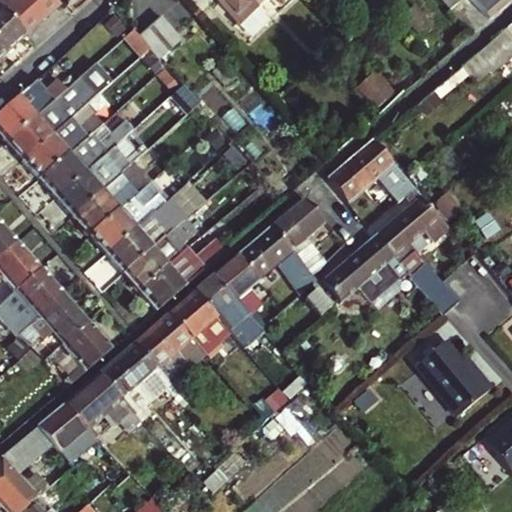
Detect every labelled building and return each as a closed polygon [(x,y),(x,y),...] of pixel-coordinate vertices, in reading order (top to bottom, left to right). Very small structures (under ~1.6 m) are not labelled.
[(15,0),(2,12),(24,37),(60,5),(55,0),(15,0)] [(210,0),(235,26),(252,10),(242,0),(210,0)] [(242,0),(252,10),(263,0),(242,0)] [(458,0),(440,0),(449,9),(458,0)] [(511,0),(474,0),(492,19),(511,0)] [(416,6),(404,17),(419,34),(431,23),(416,6)] [(24,37),(2,12),(0,9),(0,46),(6,53),(24,37)] [(159,18),(136,38),(147,50),(157,61),(179,40),(159,18)] [(511,24),(461,68),(474,83),(511,51),(511,24)] [(67,88),(5,143),(22,162),(70,119),(96,95),(79,76),(67,88)] [(0,113),(0,137),(5,143),(67,88),(57,77),(43,89),(36,81),(0,113)] [(382,80),(361,99),(377,116),(398,98),(382,80)] [(77,128),(70,119),(22,162),(38,180),(80,142),(86,137),(100,124),(92,115),(77,128)] [(38,180),(55,199),(103,156),(128,133),(121,124),(95,147),(86,137),(80,142),(38,180)] [(360,194),(371,184),(377,190),(382,186),(390,195),(385,200),(373,210),(361,221),(368,229),(382,217),(406,197),(413,190),(372,142),(354,157),(326,181),(356,216),(369,205),(360,194)] [(55,199),(71,217),(119,174),(131,164),(124,155),(112,166),(103,156),(55,199)] [(119,174),(71,217),(88,236),(132,197),(145,185),(149,181),(140,172),(127,183),(119,174)] [(158,191),(149,181),(145,185),(154,195),(158,191)] [(132,197),(88,236),(96,245),(105,255),(138,226),(153,212),(166,200),(158,191),(154,195),(145,185),(132,197)] [(382,186),(377,190),(385,200),(390,195),(382,186)] [(376,236),(394,258),(431,227),(438,235),(445,228),(413,190),(406,197),(413,204),(376,236)] [(444,195),(432,204),(448,221),(459,212),(444,195)] [(166,200),(153,212),(160,220),(173,208),(166,200)] [(304,240),(323,224),(303,200),(268,230),(289,254),(307,278),(319,269),(323,265),(304,240)] [(356,216),(361,221),(373,210),(369,205),(356,216)] [(122,273),(182,219),(183,219),(173,208),(160,220),(153,212),(138,226),(105,255),(122,273)] [(122,273),(138,291),(184,250),(179,245),(194,232),(182,219),(122,273)] [(0,225),(0,257),(16,243),(0,225)] [(283,277),(289,272),(303,293),(312,286),(307,278),(289,254),(268,230),(236,257),(258,283),(276,268),(283,277)] [(138,291),(156,311),(212,263),(226,252),(211,235),(190,253),(186,248),(184,250),(138,291)] [(321,283),(339,304),(358,288),(370,302),(392,283),(391,281),(396,277),(399,281),(408,273),(400,265),(394,258),(376,236),(363,247),(321,283)] [(16,243),(0,257),(0,274),(13,289),(15,292),(40,270),(30,260),(16,243)] [(249,292),(258,283),(236,257),(220,271),(212,278),(242,313),(248,319),(258,332),(265,326),(246,303),(253,297),(249,292)] [(410,278),(443,316),(459,301),(440,280),(426,264),(410,278)] [(29,308),(39,318),(63,297),(40,270),(15,292),(13,289),(0,301),(17,318),(29,308)] [(242,313),(212,278),(194,294),(216,319),(220,324),(224,329),(242,313)] [(318,316),(330,307),(315,289),(303,299),(318,316)] [(204,328),(216,319),(194,294),(168,316),(190,341),(198,351),(213,338),(204,328)] [(55,337),(63,345),(87,324),(63,297),(39,318),(28,327),(18,338),(27,346),(33,351),(45,339),(49,343),(55,337)] [(153,329),(134,345),(155,369),(169,385),(177,378),(174,373),(184,364),(175,353),(190,341),(168,316),(153,329)] [(18,338),(28,327),(20,320),(10,331),(18,338)] [(110,350),(87,324),(63,345),(80,365),(64,379),(70,384),(110,350)] [(446,342),(415,369),(458,419),(493,389),(484,377),(479,381),(446,342)] [(172,388),(169,385),(155,369),(134,345),(98,375),(131,412),(137,407),(135,405),(145,396),(152,404),(172,388)] [(63,405),(85,431),(102,416),(111,426),(115,422),(118,426),(122,423),(129,430),(140,421),(131,412),(98,375),(70,400),(63,405)] [(36,428),(52,446),(64,460),(67,464),(95,441),(85,431),(63,405),(36,428)] [(511,427),(489,447),(511,473),(511,427)] [(16,476),(52,446),(36,428),(0,458),(0,507),(4,511),(22,511),(57,480),(59,478),(71,468),(67,464),(64,460),(39,482),(31,474),(22,482),(16,476)] [(50,511),(48,509),(57,502),(53,497),(64,487),(57,480),(22,511),(50,511)]
